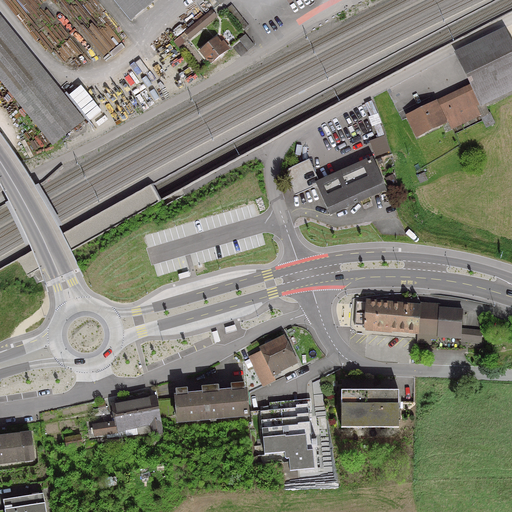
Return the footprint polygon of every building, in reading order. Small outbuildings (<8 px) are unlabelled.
[(111,0),(130,22),(155,0),(111,0)] [(210,11),(183,33),(188,39),(215,17),(210,11)] [(76,125),(0,32),(0,79),(52,144),(76,125)] [(511,82),(511,52),(503,33),(456,55),(480,104),(495,97),(492,92),(511,82)] [(247,34),(240,39),(249,51),(256,47),(247,34)] [(219,44),(215,39),(199,51),(209,63),(227,49),(222,42),(219,44)] [(170,63),(161,53),(156,57),(164,68),(170,63)] [(436,108),(434,104),(407,117),(416,137),(443,124),(442,121),(446,119),(450,128),(478,114),(473,105),(472,106),(466,93),(436,108)] [(485,127),(492,123),(488,115),(481,119),(485,127)] [(328,214),(385,189),(372,160),(316,185),(305,161),(287,169),(286,176),(294,195),(315,185),(328,214)] [(418,182),(425,179),(423,174),(416,176),(418,182)] [(322,235),(312,232),(310,238),(320,241),(322,235)] [(156,257),(160,274),(176,270),(171,253),(156,257)] [(190,276),(189,271),(178,274),(180,279),(190,276)] [(417,331),(419,308),(355,302),(354,325),(417,331)] [(461,312),(419,308),(417,331),(416,340),(417,340),(417,342),(429,343),(430,333),(460,336),(461,312)] [(463,340),(478,342),(479,332),(465,330),(463,340)] [(390,351),(392,338),(366,335),(365,349),(390,351)] [(295,362),(284,339),(259,350),(272,377),(279,373),(278,370),(295,362)] [(316,381),(309,365),(284,376),(291,392),(300,388),(301,388),(316,381)] [(246,415),(244,391),(174,397),(177,422),(208,419),(208,420),(215,419),(215,418),(246,415)] [(397,428),(398,391),(340,391),(340,428),(397,428)] [(162,434),(155,398),(131,402),(135,428),(150,426),(151,436),(162,434)] [(270,408),(261,409),(264,453),(283,451),(285,474),(317,471),(311,401),(270,404),(270,408)] [(135,428),(131,402),(111,406),(113,416),(110,416),(112,423),(91,426),(93,436),(117,432),(117,431),(124,430),(125,436),(136,434),(135,428)] [(32,459),(29,434),(0,437),(0,462),(6,462),(6,463),(32,459)] [(81,446),(79,436),(64,439),(66,448),(81,446)] [(3,510),(0,510),(0,511),(44,511),(42,497),(2,503),(3,510)]
